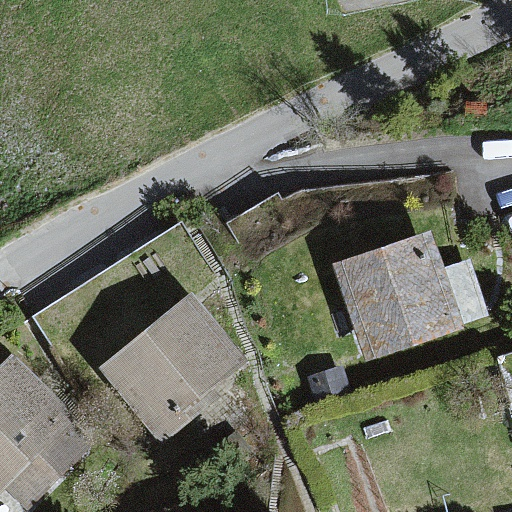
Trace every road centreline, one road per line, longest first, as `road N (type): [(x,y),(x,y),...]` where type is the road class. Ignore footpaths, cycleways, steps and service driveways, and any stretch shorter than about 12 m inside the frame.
road 1 (residential): [(0,270),(73,214),(511,29)]
road 2 (track): [(511,164),(449,155),(275,176),(177,170)]
